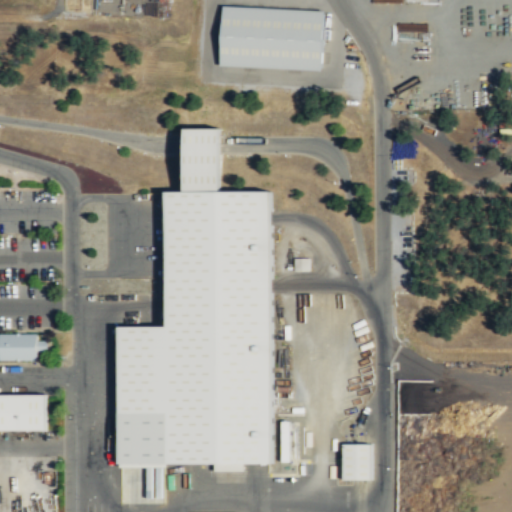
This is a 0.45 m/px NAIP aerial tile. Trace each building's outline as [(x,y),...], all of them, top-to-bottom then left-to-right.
[(322,9),(221,6),(219,66),(320,69),(322,9)] [(185,125),(222,124),(222,189),(186,189),(185,125)] [(167,189),(168,326),(119,326),(120,414),(170,414),(170,463),(274,462),(274,189),(222,189),(186,189),(167,189)] [(293,270),(309,271),(309,258),(293,257),(293,270)] [(0,332),(37,333),(37,358),(0,358),(0,332)] [(0,393),(47,393),(46,430),(0,430),(0,393)] [(342,480),(371,480),(370,444),(342,444),(342,480)]
